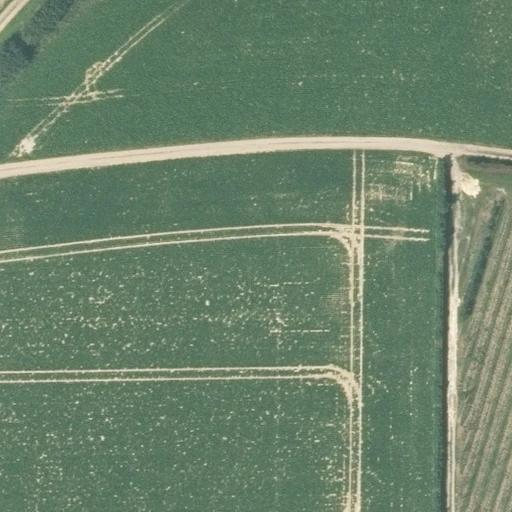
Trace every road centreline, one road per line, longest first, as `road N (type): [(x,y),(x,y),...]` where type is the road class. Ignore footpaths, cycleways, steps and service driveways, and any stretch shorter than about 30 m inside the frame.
road 1 (track): [(0,166),(242,147),(373,145),(511,156)]
road 2 (track): [(448,511),(451,283),(464,204),(451,150)]
